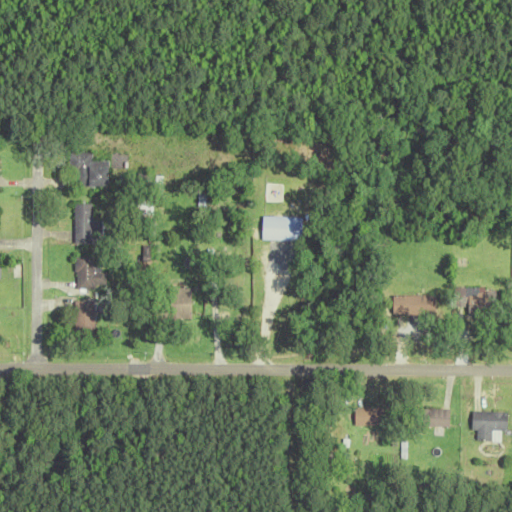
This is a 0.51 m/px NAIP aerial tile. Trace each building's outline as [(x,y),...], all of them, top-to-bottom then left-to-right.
[(92,155),(70,155),(70,188),(109,188),(109,163),(92,163),(92,155)] [(92,206),(74,206),(74,244),(99,244),(99,223),(92,223),(92,206)] [(303,219),(263,219),(263,243),(303,243),(303,219)] [(94,258),(75,258),(75,292),(110,292),(110,272),(94,272),(94,258)] [(193,292),(170,292),(170,322),(193,322),(193,292)] [(475,316),(495,313),(493,297),(472,300),(475,316)] [(437,298),(394,298),(394,316),(437,316),(437,298)] [(94,304),(75,304),(75,338),(94,338),(94,304)] [(355,411),(355,428),(384,428),(384,411),(355,411)] [(426,412),(426,428),(451,428),(451,412),(426,412)] [(478,432),(478,443),(502,443),(502,434),(508,434),(508,414),(474,415),(474,432),(478,432)]
